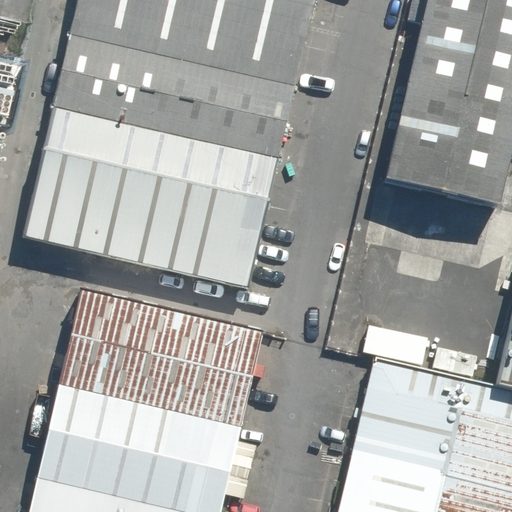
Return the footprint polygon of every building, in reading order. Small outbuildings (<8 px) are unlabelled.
[(81,0),(73,37),(288,87),(308,0),(81,0)] [(487,209),(511,102),(511,0),(419,0),(377,184),(487,209)] [(65,35),(47,111),(270,163),(288,87),(73,37),(65,35)] [(270,163),(47,111),(17,240),(240,291),(270,163)] [(511,284),(488,388),(511,393),(511,284)] [(363,294),(340,286),(328,321),(351,328),(363,294)] [(216,511),(258,333),(76,291),(24,511),(216,511)] [(511,511),(511,397),(366,363),(330,511),(511,511)]
